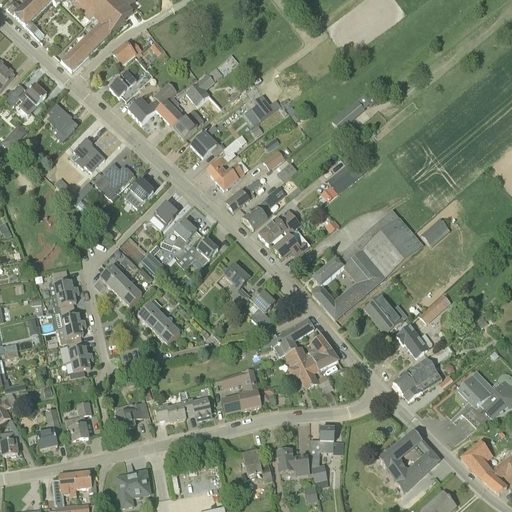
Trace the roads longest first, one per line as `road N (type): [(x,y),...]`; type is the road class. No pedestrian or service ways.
road 1 (residential): [(307,310),(217,215),(74,86)]
road 2 (residential): [(113,457),(280,418),(345,413),(383,396)]
road 3 (residential): [(108,373),(242,342),(307,310)]
road 4 (residential): [(509,511),(383,396)]
road 5 (unclassified): [(188,0),(117,44),(74,86)]
road 6 (residential): [(108,373),(87,284),(116,245)]
